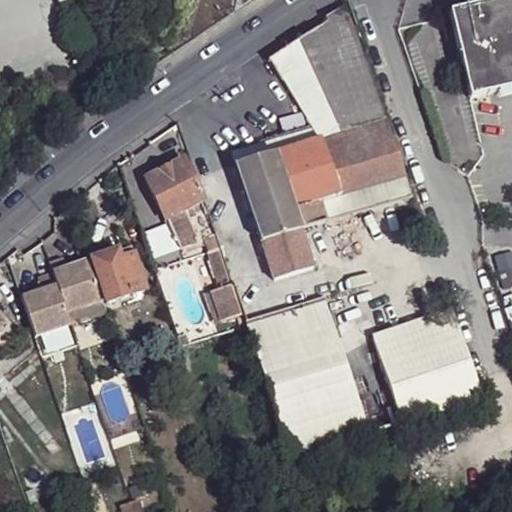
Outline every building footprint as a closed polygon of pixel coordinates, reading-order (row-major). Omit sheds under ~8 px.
[(511,85),(511,0),(498,0),(447,12),(467,97),(511,85)] [(313,32),(268,61),(286,90),(315,142),(237,167),(261,244),(300,232),(303,232),(410,201),(359,49),(344,5),(324,19),(326,26),(313,32)] [(183,161),(145,179),(164,220),(180,212),(203,202),(183,161)] [(180,212),(164,220),(179,251),(195,243),(180,212)] [(300,232),(261,244),(272,281),(313,269),(303,232),(300,232)] [(211,252),(219,249),(216,238),(207,241),(211,252)] [(92,260),(106,303),(144,291),(130,248),(92,260)] [(218,290),(232,285),(220,251),(206,255),(218,290)] [(102,301),(88,260),(70,266),(72,272),(67,274),(64,268),(61,257),(50,261),(53,272),(67,313),(102,301)] [(35,336),(70,324),(67,313),(53,272),(37,277),(41,289),(43,295),(36,297),(34,292),(22,296),(35,336)] [(221,323),(242,316),(232,285),(218,290),(210,293),(221,323)] [(290,457),(368,434),(322,298),(245,325),(290,457)] [(71,327),(106,315),(102,301),(67,313),(70,324),(71,327)] [(479,400),(449,314),(372,340),(402,424),(479,400)] [(179,414),(199,406),(192,388),(172,396),(179,414)]
